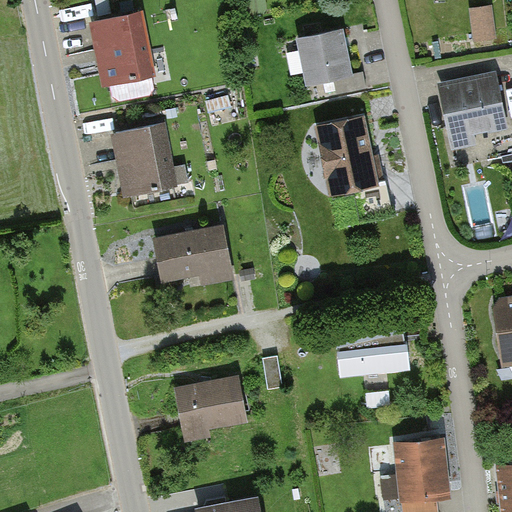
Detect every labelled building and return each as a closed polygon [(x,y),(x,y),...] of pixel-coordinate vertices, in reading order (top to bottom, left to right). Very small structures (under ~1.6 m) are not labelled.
[(494,0),(493,0),(472,4),(478,39),(500,35),(494,0)] [(146,15),(93,24),(104,89),(158,79),(146,15)] [(356,79),(346,30),(300,40),(311,89),(356,79)] [(511,130),(500,73),(442,85),(454,143),(511,131),(511,130)] [(382,188),(367,118),(318,128),(333,198),(382,188)] [(169,125),(116,135),(128,199),(182,189),(169,125)] [(229,228),(160,240),(168,290),(237,278),(229,228)] [(511,297),(501,299),(511,374),(511,373),(511,297)] [(338,338),(343,382),(416,375),(408,322),(338,338)] [(266,355),(273,385),(286,382),(279,352),(266,355)] [(245,380),(178,392),(187,443),(254,431),(245,380)] [(457,505),(450,442),(399,448),(406,511),(457,505)] [(511,511),(511,469),(501,470),(503,491),(505,511),(511,511)] [(401,495),(400,471),(384,472),(385,496),(401,495)] [(266,511),(264,501),(206,511),(266,511)]
